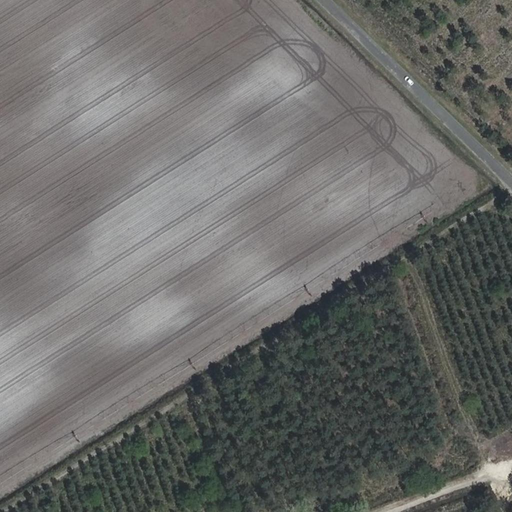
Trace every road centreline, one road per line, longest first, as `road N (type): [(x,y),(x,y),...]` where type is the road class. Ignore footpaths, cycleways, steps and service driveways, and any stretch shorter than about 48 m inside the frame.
road 1 (track): [(0,497),(508,174)]
road 2 (track): [(511,193),(3,511)]
road 3 (track): [(504,511),(409,257)]
road 4 (unclassified): [(511,177),(330,0)]
road 5 (track): [(379,511),(511,463)]
